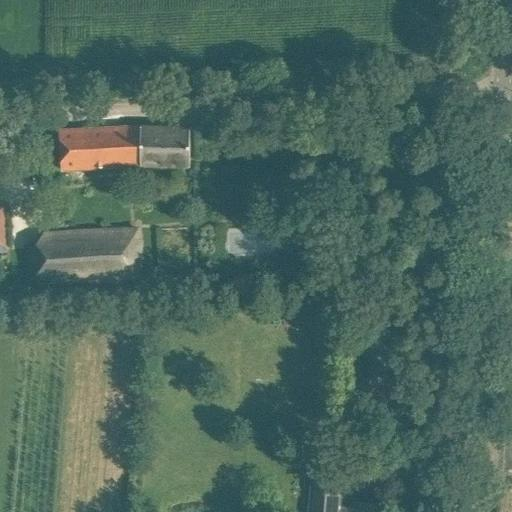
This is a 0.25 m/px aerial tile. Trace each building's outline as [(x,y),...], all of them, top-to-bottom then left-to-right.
[(189,169),(189,148),(190,128),(141,127),(59,131),(60,151),(52,151),(53,169),(60,169),(60,174),(189,169)] [(5,202),(0,202),(0,252),(8,252),(5,202)] [(42,251),(27,252),(27,284),(139,282),(138,231),(42,233),(42,251)] [(235,275),(227,275),(228,286),(236,286),(236,289),(252,289),(251,273),(235,274),(235,275)] [(384,370),(386,346),(364,344),(363,368),(384,370)] [(341,476),(321,474),(314,473),(310,511),(384,511),(385,504),(353,502),(352,507),(338,506),(341,476)]
